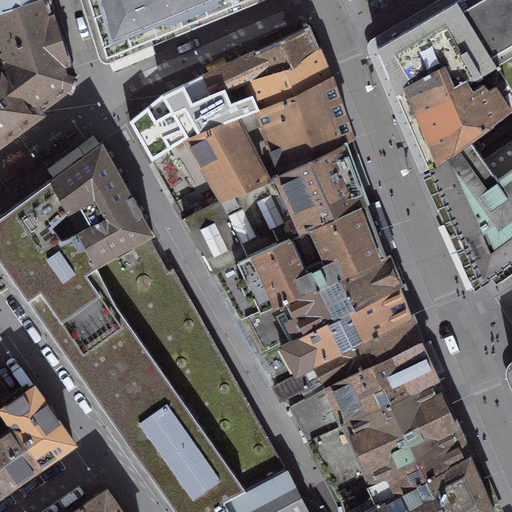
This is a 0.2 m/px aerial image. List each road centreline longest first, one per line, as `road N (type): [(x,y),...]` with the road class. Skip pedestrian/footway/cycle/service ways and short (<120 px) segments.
road 1 (residential): [(328,511),(100,107)]
road 2 (residential): [(108,462),(0,303)]
road 3 (residential): [(100,107),(0,180)]
